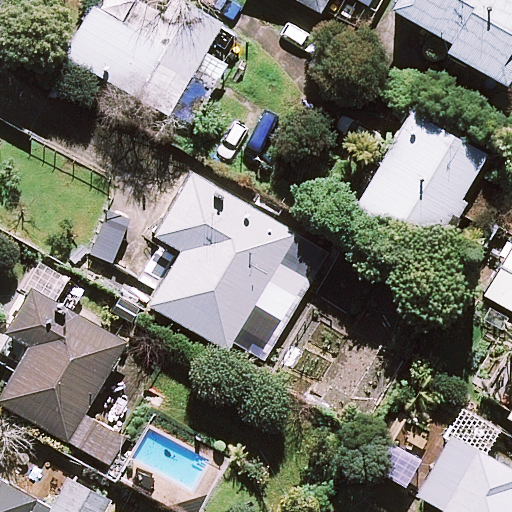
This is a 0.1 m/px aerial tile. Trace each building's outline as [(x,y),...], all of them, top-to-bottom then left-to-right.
[(168,27),(121,0),(101,0),(67,60),(192,132),(228,69),(208,57),(224,29),(181,4),(168,27)] [(293,0),(323,16),(331,0),(293,0)] [(511,89),(511,0),(403,0),(395,16),(455,48),(450,57),(511,91),(511,89)] [(494,163),(413,117),(361,209),(441,255),(494,163)] [(331,253),(195,174),(157,240),(185,256),(154,310),(262,372),(331,253)] [(511,252),(486,299),(511,313),(511,252)] [(73,277),(50,265),(0,356),(0,362),(19,373),(1,406),(110,466),(125,437),(89,417),(128,346),(57,307),(73,277)] [(200,511),(223,473),(150,429),(119,479),(173,511),(200,511)] [(511,511),(511,472),(454,439),(419,499),(441,511),(511,511)] [(0,511),(35,511),(39,505),(0,482),(0,511)] [(108,511),(112,507),(74,485),(57,511),(108,511)]
